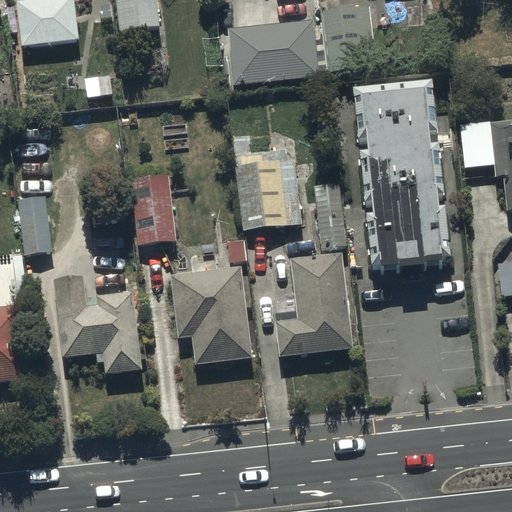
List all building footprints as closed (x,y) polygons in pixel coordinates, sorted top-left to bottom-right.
[(71,0),(50,0),(15,4),(20,48),(76,42),(71,0)] [(153,0),(114,0),(118,34),(157,29),(153,0)] [(111,20),(110,2),(94,3),(95,22),(111,20)] [(323,26),(329,74),(377,69),(370,9),(322,14),(323,26)] [(329,74),(323,26),(314,27),(314,22),(229,31),(235,88),(320,80),(320,75),(329,74)] [(107,77),(83,80),(85,99),(110,96),(107,77)] [(360,156),(365,208),(371,207),(372,216),(366,217),(371,271),(380,271),(380,273),(443,267),(443,263),(450,263),(433,86),(353,93),(358,145),(367,144),(368,155),(360,156)] [(511,211),(511,122),(489,124),(493,180),(501,180),(503,212),(511,211)] [(239,156),(241,166),(234,167),(242,233),(301,226),(293,160),(285,161),(284,151),(239,156)] [(218,170),(200,172),(205,210),(224,207),(218,170)] [(177,246),(169,178),(130,182),(138,250),(177,246)] [(15,203),(21,258),(51,254),(45,200),(15,203)] [(243,241),(226,244),(229,264),(245,262),(243,241)] [(293,297),(284,298),(272,311),(277,360),(352,351),(341,257),(289,263),(293,297)] [(511,299),(511,267),(494,268),(496,300),(511,299)] [(240,271),(169,279),(176,341),(190,340),(193,367),(250,361),(240,271)] [(142,373),(132,294),(97,298),(98,308),(88,309),(84,278),(52,282),(62,362),(97,358),(98,367),(105,366),(106,378),(142,373)] [(23,311),(0,312),(0,386),(29,384),(23,311)]
